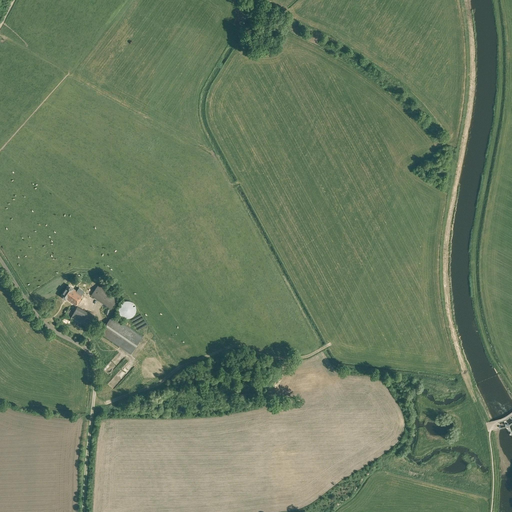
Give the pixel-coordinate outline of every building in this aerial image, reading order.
[(68,285),(59,298),(67,304),(69,300),(76,305),(86,291),(75,284),(72,287),(68,285)] [(91,295),(111,309),(118,299),(98,285),(91,295)] [(119,308),(118,309),(119,310),(119,311),(119,312),(119,313),(120,314),(120,315),(121,315),(121,316),(122,316),(123,317),(124,318),(125,318),(126,318),(127,318),(128,318),(129,318),(130,318),(131,317),(132,317),(133,316),(134,315),(135,314),(135,313),(136,312),(136,311),(136,310),(136,309),(136,308),(136,307),(135,306),(135,305),(134,304),(134,303),(133,303),(133,302),(132,302),(131,302),(131,301),(130,301),(129,301),(128,301),(127,301),(126,301),(125,301),(124,301),(123,302),(122,302),(122,303),(121,303),(121,304),(120,304),(120,305),(119,306),(119,307),(119,308)] [(88,328),(90,328),(96,317),(77,306),(71,318),(82,325),(88,328)] [(100,333),(131,354),(142,337),(112,316),(100,333)] [(125,393),(138,379),(136,377),(122,390),(125,393)]
